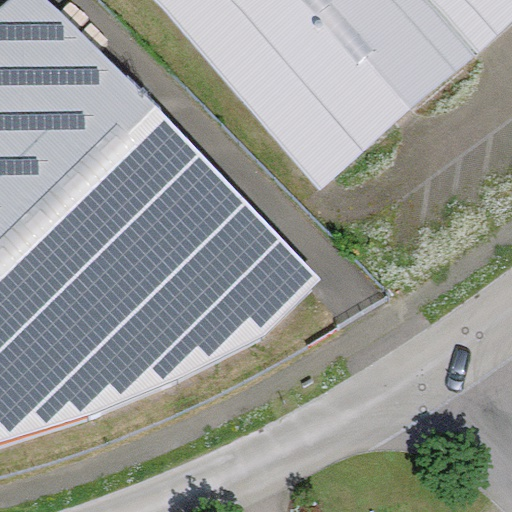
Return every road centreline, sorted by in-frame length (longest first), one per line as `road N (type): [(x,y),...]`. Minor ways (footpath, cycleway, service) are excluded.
road 1 (residential): [(153,511),(428,374)]
road 2 (residential): [(511,461),(428,374)]
